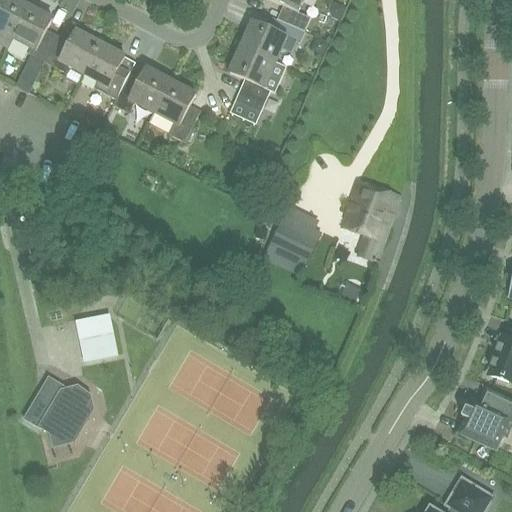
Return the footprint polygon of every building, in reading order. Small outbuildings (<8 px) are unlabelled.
[(0,33),(13,40),(30,9),(13,0),(4,0),(1,8),(0,7),(0,33)] [(298,14),(304,0),(264,0),(283,8),(277,21),(280,22),(305,34),(311,19),(298,14)] [(35,86),(46,64),(59,39),(46,32),(52,21),(30,9),(13,40),(31,50),(28,55),(33,58),(22,79),(35,86)] [(305,34),(280,22),(275,34),(253,24),(241,49),(275,64),(282,50),(288,52),(292,50),(296,43),(300,45),(305,34)] [(59,39),(46,64),(67,76),(64,82),(77,89),(85,76),(100,46),(76,33),(71,41),(61,36),(59,39)] [(130,76),(132,72),(121,67),(125,59),(100,46),(85,76),(99,84),(95,91),(116,102),(130,76)] [(273,94),(285,68),(275,64),(241,49),(230,75),(244,81),(235,103),(260,115),(270,92),(273,94)] [(155,115),(171,83),(146,70),(140,81),(130,76),(116,102),(114,107),(116,108),(129,115),(135,105),(155,115)] [(171,83),(155,115),(174,125),(168,136),(184,144),(201,113),(190,108),(196,96),(171,83)] [(376,264),(399,198),(358,184),(342,229),(366,238),(358,258),(376,264)] [(263,260),(302,278),(322,238),(313,234),(317,225),(315,224),(316,221),(289,208),(263,260)] [(75,323),(84,364),(118,358),(110,316),(75,323)] [(58,336),(60,370),(77,369),(76,335),(58,336)] [(511,341),(503,338),(500,346),(497,346),(494,355),(496,356),(495,361),(493,360),(489,369),(491,370),(489,377),(511,385),(511,341)] [(83,409),(80,392),(67,396),(61,392),(64,388),(48,378),(23,420),(39,429),(40,428),(50,434),(51,439),(68,434),(83,409)] [(504,440),(511,422),(511,404),(491,395),(485,408),(473,402),(469,411),(467,410),(459,406),(455,415),(462,418),(462,419),(466,421),(460,435),(495,451),(501,438),(504,440)] [(484,511),(492,500),(462,482),(447,507),(450,509),(447,511),(432,511),(430,511),(429,511),(484,511)]
